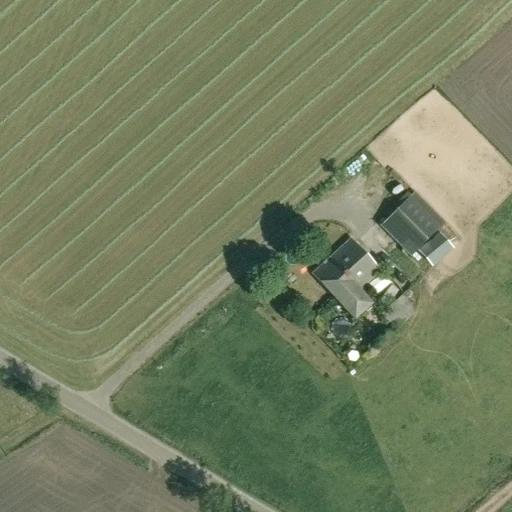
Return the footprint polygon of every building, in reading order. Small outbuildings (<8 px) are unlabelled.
[(413,193),(379,227),(410,257),(445,225),(413,193)] [(432,268),(454,250),(442,236),(419,252),(432,268)] [(370,263),(350,239),(311,274),(332,297),(370,263)] [(370,263),(332,297),(353,321),(371,304),(359,291),(379,272),(370,263)] [(393,301),(403,286),(394,280),(383,295),(393,301)] [(394,332),(416,312),(401,296),(380,315),(394,332)]
